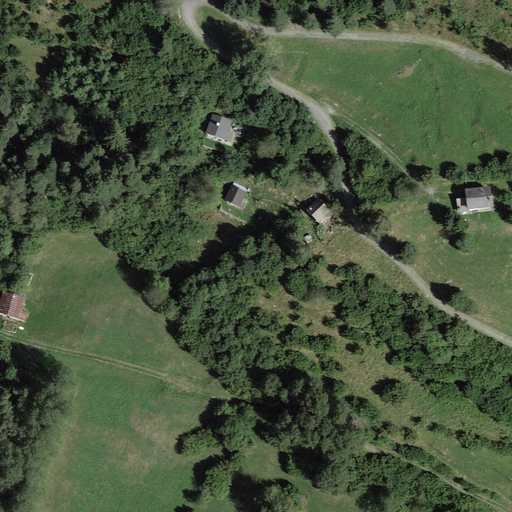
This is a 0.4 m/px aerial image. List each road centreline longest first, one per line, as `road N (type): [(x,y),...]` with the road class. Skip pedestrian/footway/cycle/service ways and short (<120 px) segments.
road 1 (unclassified): [(511,342),(434,298),(362,234),(348,217),(340,157),(316,116),(291,91),(216,51),(188,13),(204,2),(278,34),(439,42),(511,77)]
road 2 (track): [(0,337),(296,418),(511,509)]
road 3 (track): [(301,101),(356,125),(417,183),(456,190)]
